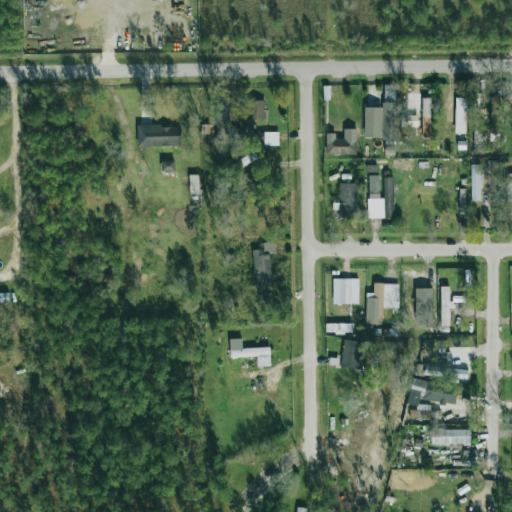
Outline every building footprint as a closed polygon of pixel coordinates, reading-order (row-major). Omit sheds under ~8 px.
[(429,98),(421,98),(423,138),(430,137),(429,98)] [(454,133),(465,133),(465,98),(455,98),(454,133)] [(265,101),(248,101),(248,120),(265,119),(265,101)] [(498,138),(500,111),(491,110),(489,137),(498,138)] [(180,125),(136,126),(137,147),(180,146),(180,125)] [(326,133),(325,155),(356,155),(357,129),(343,129),(343,139),(335,138),(335,133),(326,133)] [(278,145),(278,133),(263,133),(263,146),(278,145)] [(498,163),(488,163),(488,171),(481,170),(481,179),(498,179),(498,163)] [(480,201),(481,165),(471,164),(470,201),(480,201)] [(368,218),(393,218),(393,177),(383,178),(384,198),(378,198),(378,184),(368,184),(368,218)] [(356,184),(339,183),(338,217),(356,217),(356,184)] [(252,250),(258,309),(272,307),(267,254),(274,253),(273,243),(263,244),(263,249),(252,250)] [(332,279),(333,304),(358,304),(358,279),(332,279)] [(398,284),(373,283),(373,298),(366,298),(365,324),(382,325),(382,308),(398,308),(398,284)] [(449,287),(441,287),(440,326),(450,326),(450,301),(449,301),(449,287)] [(357,369),(361,342),(343,339),(340,366),(357,369)] [(230,357),(256,356),(257,366),(270,366),(269,348),(230,349),(230,357)] [(467,379),(467,369),(424,367),(423,377),(467,379)] [(422,401),(455,405),(457,386),(412,381),(410,394),(423,396),(422,401)] [(430,428),(430,444),(470,445),(470,429),(430,428)]
